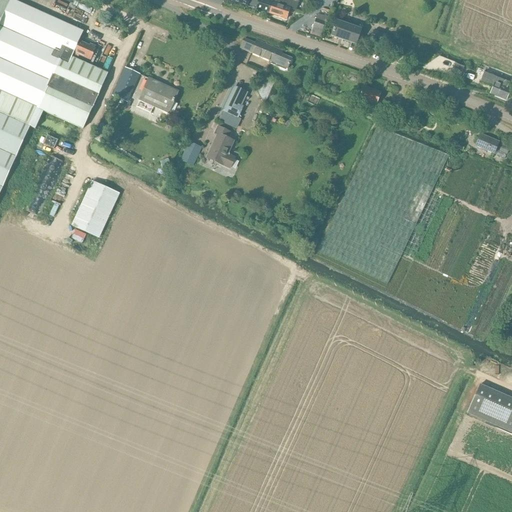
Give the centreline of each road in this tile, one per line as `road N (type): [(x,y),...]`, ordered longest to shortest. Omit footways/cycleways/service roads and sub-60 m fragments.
road 1 (tertiary): [(511,118),(177,0)]
road 2 (track): [(138,22),(76,156),(74,192),(56,234)]
